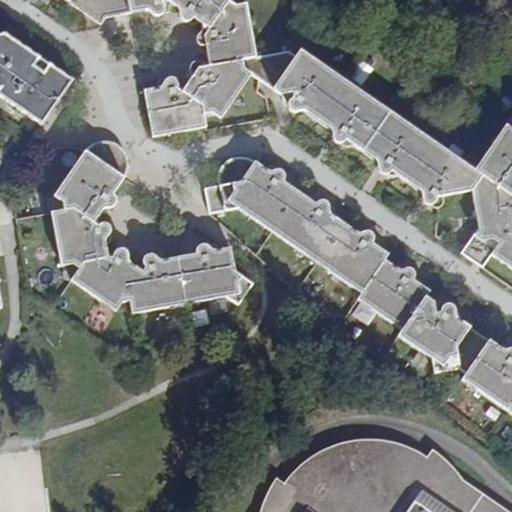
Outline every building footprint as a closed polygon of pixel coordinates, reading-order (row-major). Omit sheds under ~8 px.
[(221,120),(250,76),(284,98),(284,105),(286,109),(289,109),(292,108),(292,113),(293,114),(295,115),(297,115),(305,111),(329,127),(330,130),(330,135),(331,138),(332,139),(337,139),(338,142),(340,144),(346,145),(352,142),(374,157),(375,166),(376,169),(380,171),(382,170),(382,174),(385,176),(388,176),(397,174),(420,188),(418,192),(418,200),(421,202),(424,203),(428,201),(428,205),(430,206),(433,207),(438,205),(440,202),(442,195),(472,190),(479,228),(460,255),(484,271),(494,258),(511,269),(511,125),(505,121),(477,164),(301,49),(296,55),(288,50),(256,56),(245,3),(233,6),(231,0),(65,0),(103,25),(107,18),(150,11),(156,15),(159,15),(163,13),(164,14),(168,12),(169,11),(173,6),(179,9),(179,16),(181,19),(185,21),(188,21),(190,25),(192,25),(198,24),(199,28),(198,31),(195,35),(194,38),(194,40),(196,42),(199,44),(197,50),(198,52),(199,54),(206,56),(207,59),(206,62),(204,65),(200,62),(198,61),(196,61),(194,62),(191,64),(190,70),(187,70),(184,71),(184,73),(184,75),(187,82),(186,85),(183,87),(178,84),(174,77),(171,77),(169,77),(164,81),(163,80),(161,79),(158,80),(156,84),(154,88),(152,90),(144,92),(154,139),(207,129),(204,115),(211,112),(221,120)] [(279,25),(260,30),(264,45),(283,40),(279,25)] [(0,94),(42,123),(71,81),(48,65),(32,91),(22,83),(39,58),(4,34),(0,35),(0,67),(2,65),(13,73),(1,88),(0,90),(0,94)] [(48,65),(39,58),(22,83),(32,91),(48,65)] [(0,87),(1,88),(13,73),(2,65),(0,67),(0,87)] [(78,273),(71,286),(115,317),(120,309),(129,307),(132,320),(226,297),(237,306),(252,285),(233,273),(229,248),(218,251),(213,245),(210,244),(200,245),(194,254),(165,260),(160,254),(157,253),(154,253),(151,255),(149,254),(147,254),(144,256),(142,258),(140,269),(135,266),(133,264),(132,261),(132,259),(131,256),(128,254),(125,254),(125,252),(123,250),(120,249),(116,249),(112,250),(107,253),(106,247),(109,241),(111,237),(111,233),(109,231),(110,229),(110,226),(107,223),(102,221),(96,221),(105,207),(113,207),(116,204),(117,201),(116,198),(119,196),(120,193),(118,188),(129,171),(129,163),(127,154),(121,148),(114,143),(106,141),(98,142),(90,146),(84,153),(55,196),(60,200),(63,206),(48,215),(59,270),(71,267),(78,273)] [(309,200),(285,183),(285,173),(284,171),(281,170),(279,171),(277,168),(273,167),(269,167),(265,169),(251,161),(244,159),(237,159),(230,161),(224,166),(220,172),(219,179),(220,186),(205,189),(209,214),(240,210),(362,296),(359,301),(402,333),(398,340),(431,361),(432,376),(459,371),(464,376),(461,382),(511,417),(511,352),(509,352),(508,350),(505,348),(503,347),(498,349),(462,324),(461,318),(459,315),(454,313),(453,311),(450,308),(447,308),(441,310),(426,300),(430,293),(415,283),(414,277),(411,273),(408,272),(407,269),(404,267),(400,266),(395,269),(384,262),(388,255),(373,244),(371,237),(369,234),(366,233),(364,230),(361,229),(353,230),(329,214),(328,206),(325,203),(321,202),(320,200),(318,198),(315,198),(309,200)] [(504,511),(504,506),(482,491),(472,493),(466,480),(465,478),(447,460),(434,450),(428,457),(412,449),(395,443),(377,441),(360,441),(342,444),(326,450),(310,458),(296,469),(284,482),(278,477),(272,485),(267,494),(263,503),(261,511),(504,511)] [(482,491),(466,480),(472,493),(482,491)]
